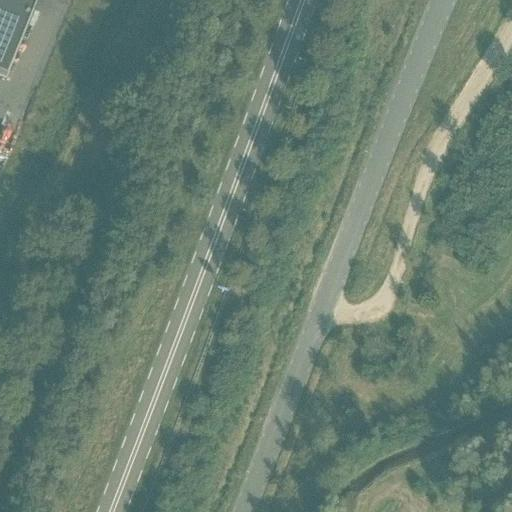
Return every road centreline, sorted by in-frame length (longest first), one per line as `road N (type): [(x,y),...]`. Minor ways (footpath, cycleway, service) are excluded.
road 1 (tertiary): [(247,511),(447,0)]
road 2 (primary): [(106,511),(302,0)]
road 3 (track): [(324,311),(372,316),(384,302),(435,161),(511,34)]
